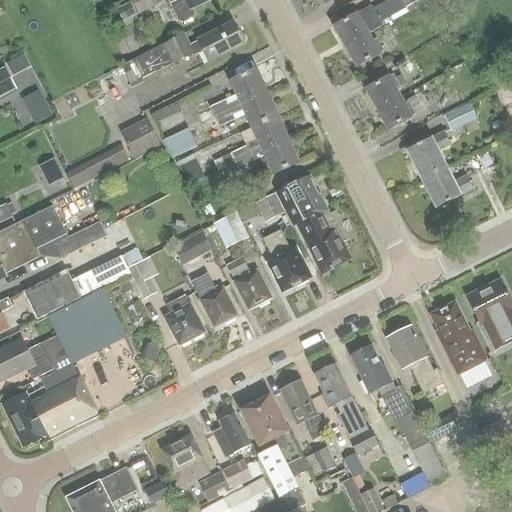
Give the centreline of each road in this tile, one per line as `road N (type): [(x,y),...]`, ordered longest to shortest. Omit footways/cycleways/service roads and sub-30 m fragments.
road 1 (residential): [(12,490),(416,280)]
road 2 (residential): [(416,280),(270,0)]
